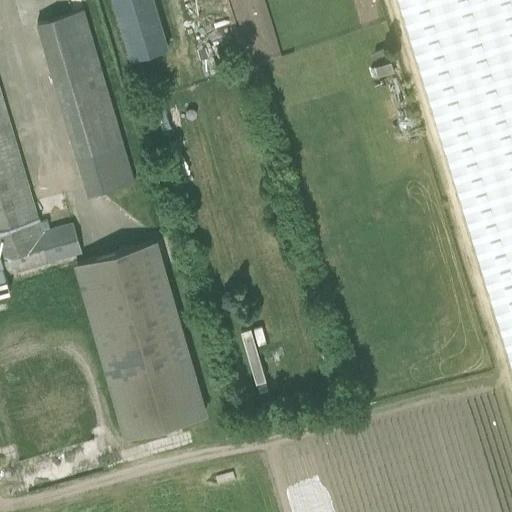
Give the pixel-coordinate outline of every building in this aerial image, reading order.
[(154,0),(112,0),(130,56),(168,45),(154,0)] [(511,0),(399,0),(511,373),(511,0)] [(35,21),(75,156),(123,141),(84,7),(35,21)] [(0,275),(82,252),(73,221),(42,230),(0,87),(0,275)] [(171,127),(163,104),(154,107),(161,130),(171,127)] [(75,263),(108,379),(124,437),(207,414),(159,240),(75,263)] [(319,350),(321,360),(332,357),(329,348),(319,350)]
